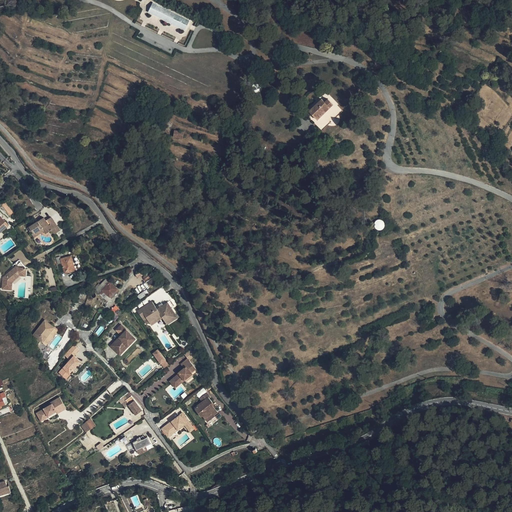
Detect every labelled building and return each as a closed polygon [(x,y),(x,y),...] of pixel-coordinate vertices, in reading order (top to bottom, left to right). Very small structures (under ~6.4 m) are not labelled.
[(191,21),(154,4),(150,14),(160,19),(186,31),(191,21)] [(316,122),(333,106),(327,100),(325,102),(323,100),(311,111),(313,113),(310,115),(316,122)] [(0,232),(9,225),(0,215),(0,232)] [(27,228),(32,235),(42,228),(44,230),(46,234),(52,230),(54,234),(61,230),(52,216),(46,220),(44,217),(27,228)] [(379,219),(374,226),(381,231),(386,224),(379,219)] [(32,235),(34,237),(44,230),(42,228),(32,235)] [(65,273),(74,271),(71,264),(73,263),(71,256),(61,259),(60,256),(55,258),(57,265),(62,263),(65,273)] [(3,277),(2,289),(11,289),(12,282),(20,275),(26,275),(26,267),(21,262),(3,277)] [(110,297),(117,289),(109,282),(105,279),(99,286),(97,285),(93,289),(98,294),(102,290),(110,297)] [(119,291),(117,289),(110,297),(111,299),(119,291)] [(102,290),(98,294),(103,299),(107,295),(102,290)] [(152,301),(137,311),(142,317),(145,315),(149,322),(160,315),(162,317),(166,324),(177,317),(167,302),(157,309),(152,301)] [(149,322),(151,325),(162,317),(160,315),(149,322)] [(45,320),(33,334),(46,344),(58,330),(45,320)] [(119,337),(110,346),(116,351),(121,346),(125,349),(132,342),(131,341),(134,337),(121,325),(116,330),(123,337),(121,339),(119,337)] [(183,349),(189,345),(184,339),(179,343),(183,349)] [(70,360),(59,373),(62,376),(67,371),(70,373),(80,361),(74,356),(79,350),(74,345),(64,356),(70,360)] [(121,346),(116,351),(120,355),(125,349),(121,346)] [(166,359),(158,349),(153,353),(161,363),(166,359)] [(179,373),(172,380),(177,386),(192,373),(191,372),(196,369),(188,359),(181,364),(183,367),(184,368),(178,373),(179,373)] [(67,371),(62,376),(66,379),(71,374),(70,373),(67,371)] [(6,397),(4,392),(0,393),(0,406),(5,404),(8,402),(6,397)] [(202,416),(205,419),(212,413),(214,415),(218,412),(215,408),(212,405),(214,404),(208,397),(209,396),(206,392),(200,398),(202,401),(197,405),(198,406),(195,409),(201,417),(202,416)] [(128,405),(136,415),(142,410),(135,401),(134,401),(128,393),(124,397),(126,400),(126,401),(129,405),(128,405)] [(61,398),(35,411),(40,422),(66,409),(61,398)] [(168,424),(162,429),(166,434),(176,427),(178,429),(184,424),(190,431),(194,428),(182,413),(172,421),(172,422),(169,425),(168,424)] [(212,413),(205,419),(207,422),(214,416),(214,415),(212,413)] [(90,418),(81,426),(86,432),(96,425),(90,418)] [(178,429),(176,427),(166,434),(168,437),(178,429)] [(132,442),(137,450),(143,447),(151,443),(147,436),(141,440),(140,437),(139,437),(137,438),(137,439),(132,442)] [(64,474),(72,484),(75,481),(67,472),(64,474)] [(0,491),(10,488),(9,486),(7,486),(5,481),(0,482),(0,491)]
